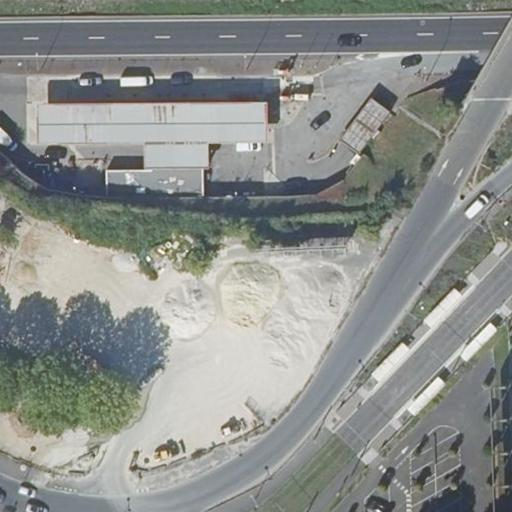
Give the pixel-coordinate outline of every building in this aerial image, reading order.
[(338,140),(359,156),(391,112),(371,97),(338,140)] [(145,143),(146,168),(151,168),(203,168),(209,168),(210,142),(268,141),(268,102),(38,103),(39,143),(145,143)] [(204,197),(204,196),(203,168),(151,168),(151,169),(106,170),(106,197),(204,197)] [(423,320),(430,327),(462,295),(454,287),(423,320)] [(489,321),(458,353),(466,361),(497,328),(489,321)] [(371,373),(379,381),(410,348),(402,341),(371,373)] [(438,375),(406,408),(413,415),(445,382),(438,375)]
